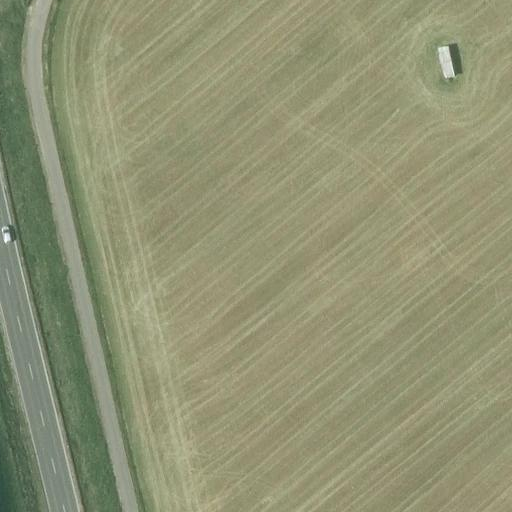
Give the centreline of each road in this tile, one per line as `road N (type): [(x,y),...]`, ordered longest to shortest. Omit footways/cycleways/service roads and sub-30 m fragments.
road 1 (track): [(44,0),(35,21),(33,82),(131,511)]
road 2 (primary): [(69,511),(0,204)]
